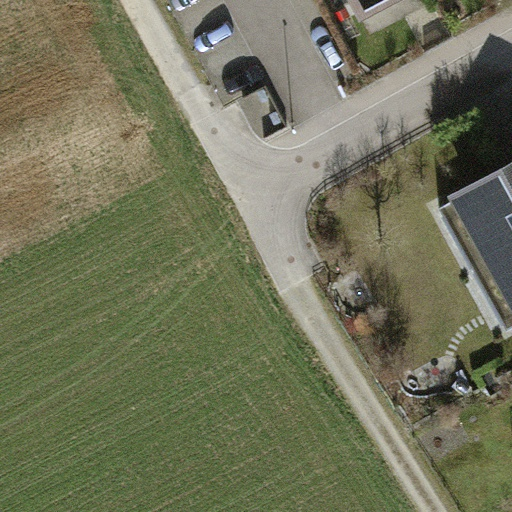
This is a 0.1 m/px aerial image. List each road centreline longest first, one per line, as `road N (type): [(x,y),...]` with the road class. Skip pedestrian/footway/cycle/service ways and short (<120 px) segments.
road 1 (track): [(128,0),(237,218),(427,511)]
road 2 (residential): [(511,63),(237,218)]
